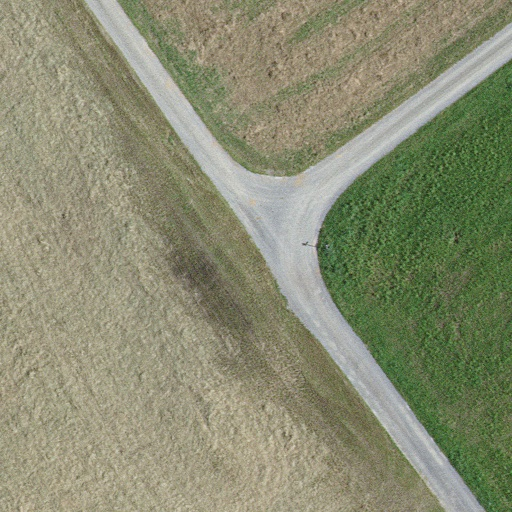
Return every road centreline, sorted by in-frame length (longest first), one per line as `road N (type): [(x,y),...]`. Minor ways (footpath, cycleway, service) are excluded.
road 1 (track): [(267,225),(472,511)]
road 2 (track): [(267,225),(511,39)]
road 3 (track): [(102,0),(267,225)]
